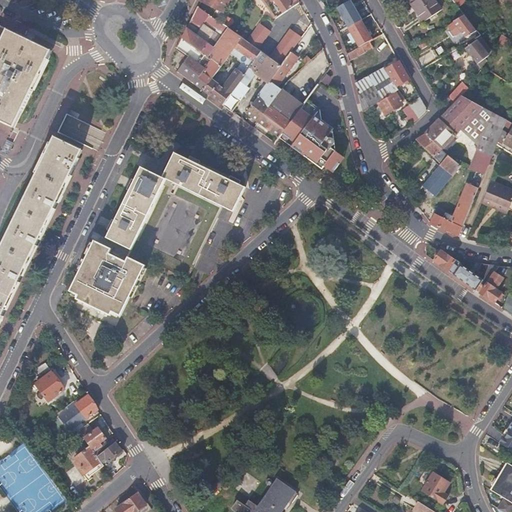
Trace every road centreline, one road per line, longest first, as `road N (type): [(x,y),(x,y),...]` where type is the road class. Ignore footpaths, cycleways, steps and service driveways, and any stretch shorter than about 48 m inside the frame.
road 1 (residential): [(314,190),(98,391)]
road 2 (residential): [(41,309),(140,99)]
road 3 (residential): [(372,0),(434,108),(413,131),(368,152)]
road 4 (residential): [(179,86),(314,190)]
road 5 (residential): [(466,455),(395,434),(338,511)]
road 6 (residential): [(368,152),(328,31),(309,0)]
road 7 (residential): [(399,250),(511,327)]
